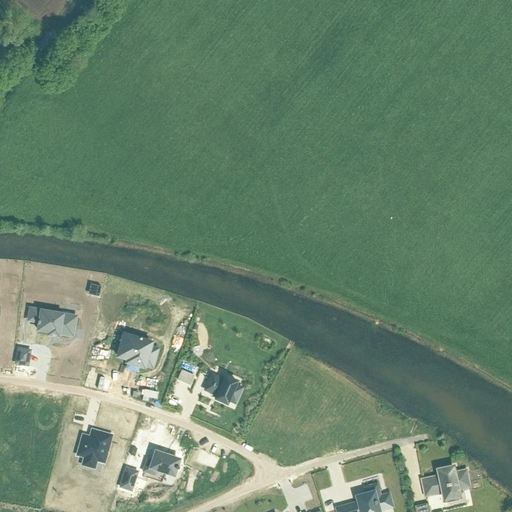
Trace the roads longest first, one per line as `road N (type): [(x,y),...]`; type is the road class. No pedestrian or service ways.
road 1 (unclassified): [(0,378),(156,413),(255,458),(274,478)]
road 2 (unclassified): [(274,478),(402,441)]
